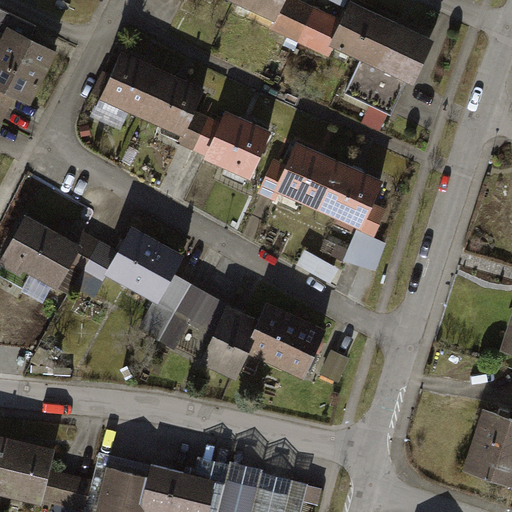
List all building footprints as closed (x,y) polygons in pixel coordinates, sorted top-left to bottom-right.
[(241,0),(278,18),(286,0),(241,0)] [(336,21),(297,2),(285,27),(282,33),(321,52),(336,21)] [(388,20),(352,4),(334,44),(370,60),(388,20)] [(431,40),(390,22),(357,96),(398,114),(431,40)] [(65,52),(9,25),(0,43),(0,130),(16,97),(37,108),(65,52)] [(161,77),(121,60),(104,98),(144,115),(161,77)] [(200,95),(161,77),(144,115),(183,133),(200,95)] [(230,117),(210,158),(256,180),(276,139),(230,117)] [(284,188),(326,206),(342,167),(300,150),(284,188)] [(326,206),(368,223),(384,184),(342,167),(326,206)] [(27,217),(6,254),(60,285),(75,259),(82,247),(76,243),(82,233),(66,223),(59,236),(27,217)] [(119,253),(109,270),(125,279),(127,275),(161,295),(172,277),(183,258),(133,229),(119,253)] [(99,242),(82,233),(76,243),(82,247),(75,259),(86,265),(99,242)] [(119,253),(99,242),(86,265),(106,276),(109,270),(119,253)] [(189,286),(172,277),(161,295),(142,328),(160,337),(189,286)] [(204,294),(189,286),(160,337),(176,346),(191,320),(204,294)] [(232,306),(204,294),(191,320),(218,334),(232,306)] [(262,321),(232,306),(218,334),(205,360),(236,375),(250,346),(262,321)] [(305,372),(325,331),(269,306),(262,321),(250,346),(269,355),(272,349),(290,357),(287,364),(305,372)] [(350,358),(335,351),(323,374),(338,381),(350,358)] [(511,417),(488,409),(468,468),(511,482),(511,417)] [(67,451),(0,437),(0,492),(84,511),(91,476),(63,470),(67,451)] [(113,464),(101,511),(209,511),(216,488),(113,464)] [(306,511),(308,504),(229,484),(221,511),(306,511)]
